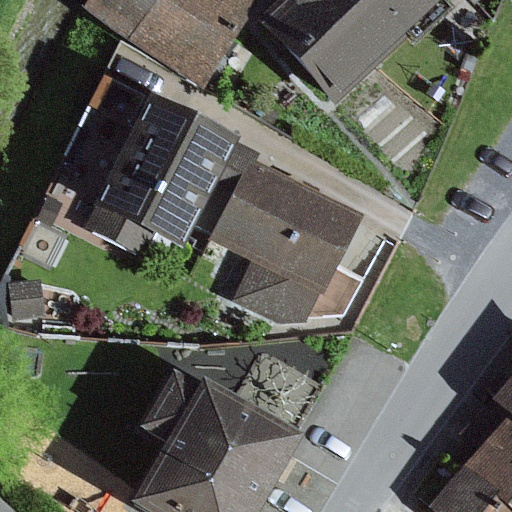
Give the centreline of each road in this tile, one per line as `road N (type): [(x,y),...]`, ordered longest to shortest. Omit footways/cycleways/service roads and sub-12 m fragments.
road 1 (unknown): [(187,104),(507,272)]
road 2 (residential): [(511,265),(353,511)]
